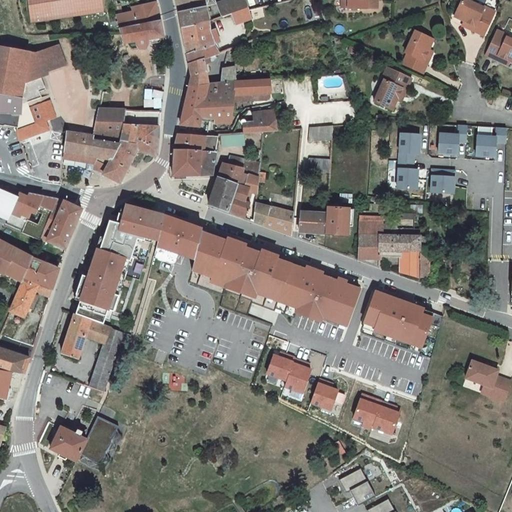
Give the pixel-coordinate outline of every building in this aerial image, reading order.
[(100,0),(27,0),(30,19),(102,8),(100,0)] [(202,0),(176,0),(181,28),(182,29),(207,22),(207,20),(206,17),(207,7),(205,7),(202,0)] [(245,7),(247,7),(244,0),(224,0),(216,3),(221,17),(230,13),(245,7)] [(340,0),(341,10),(370,10),(370,0),(373,0),(340,0)] [(483,37),(494,14),(484,9),(483,10),(462,0),(461,0),(453,18),(463,23),(474,29),(473,32),(483,37)] [(160,21),(156,1),(141,5),(141,10),(116,15),(120,29),(160,21)] [(245,7),(230,13),(234,24),(249,20),(245,7)] [(160,21),(120,29),(120,31),(124,44),(127,44),(136,43),(138,50),(146,48),(148,45),(147,40),(163,36),(160,21)] [(187,54),(213,44),(210,37),(209,31),(208,29),(207,23),(207,22),(182,29),(183,35),(186,48),(187,54)] [(461,27),(473,32),(474,29),(463,23),(461,27)] [(214,29),(209,31),(210,37),(213,44),(219,42),(214,29)] [(440,41),(421,32),(411,52),(408,51),(403,62),(427,72),(432,63),(429,61),(440,41)] [(511,64),(511,41),(508,40),(509,37),(498,33),(487,57),(498,62),(500,59),(511,64)] [(147,40),(148,45),(159,44),(163,36),(147,40)] [(218,54),(213,44),(187,54),(189,64),(210,57),(218,54)] [(0,46),(0,108),(2,109),(7,105),(9,105),(9,108),(15,109),(20,107),(21,104),(41,98),(39,91),(45,89),(40,74),(66,64),(59,45),(34,54),(0,46)] [(211,63),(210,57),(189,64),(192,78),(190,86),(208,84),(205,66),(211,63)] [(223,69),(220,83),(235,82),(235,68),(223,69)] [(405,90),(410,81),(386,69),(381,78),(384,80),(373,100),(391,109),(402,89),(405,90)] [(220,83),(208,84),(190,86),(180,124),(199,127),(200,119),(200,117),(213,118),(213,123),(231,123),(232,107),(233,102),(240,101),(267,100),(271,96),(269,79),(235,82),(220,83)] [(17,123),(16,129),(20,139),(49,129),(48,127),(41,109),(44,109),(41,103),(19,111),(17,123)] [(41,109),(48,127),(60,124),(53,105),(44,109),(41,109)] [(156,127),(157,111),(126,112),(122,140),(121,142),(138,145),(136,149),(153,158),(154,158),(155,157),(156,154),(157,151),(159,127),(156,127)] [(122,112),(99,112),(94,135),(98,136),(109,138),(122,140),(126,112),(122,112)] [(263,133),(276,132),(275,112),(252,113),(252,122),(245,122),(243,121),(242,121),(240,121),(239,123),(240,125),(241,125),(242,126),(242,134),(263,133)] [(458,127),(458,134),(439,134),(438,153),(457,154),(458,142),(466,142),(467,127),(458,127)] [(301,130),(300,142),(332,142),(333,128),(301,130)] [(506,130),(496,129),(495,137),(477,136),(476,155),(495,156),(496,141),(506,142),(506,130)] [(67,132),(64,154),(63,159),(95,162),(97,162),(99,157),(102,158),(108,144),(109,138),(98,136),(96,142),(92,141),(93,137),(79,135),(67,132)] [(219,137),(178,133),(174,148),(173,151),(173,156),(173,176),(191,176),(199,176),(201,152),(216,153),(219,137)] [(400,134),(399,161),(413,162),(414,154),(419,154),(420,135),(400,134)] [(244,135),(224,136),(225,147),(245,146),(244,135)] [(112,159),(103,158),(102,158),(99,157),(97,162),(95,162),(93,166),(104,172),(108,167),(123,176),(129,164),(136,150),(136,149),(138,145),(121,142),(119,146),(112,159)] [(112,159),(119,146),(108,144),(102,158),(103,158),(112,159)] [(212,176),(216,153),(201,152),(199,176),(212,176)] [(249,175),(253,161),(231,156),(230,161),(226,159),(225,160),(224,163),(243,169),(242,172),(249,175)] [(330,163),(306,160),(305,171),(330,175),(330,163)] [(259,177),(261,163),(253,161),(249,175),(259,177)] [(413,170),(413,162),(399,161),(398,189),(417,190),(418,170),(413,170)] [(224,163),(219,175),(213,194),(209,205),(227,212),(238,185),(245,188),(249,175),(242,172),(243,169),(224,163)] [(123,176),(108,167),(104,172),(103,173),(120,183),(123,176)] [(455,169),(451,169),(432,168),(431,192),(453,193),(455,169)] [(249,193),(258,193),(259,177),(249,175),(245,188),(238,185),(227,212),(245,218),(250,203),(246,202),(249,193)] [(49,218),(58,199),(12,191),(5,189),(0,187),(0,215),(8,219),(7,223),(22,230),(22,231),(40,240),(49,218)] [(60,199),(58,199),(49,218),(75,226),(82,210),(72,205),(64,201),(60,199)] [(294,213),(257,203),(255,203),(254,221),(273,228),(292,235),(294,213)] [(83,295),(76,314),(91,319),(104,324),(108,310),(113,312),(118,297),(112,295),(115,288),(115,287),(123,260),(129,262),(131,257),(131,255),(136,241),(140,243),(142,236),(157,241),(163,216),(162,216),(161,218),(150,214),(150,212),(137,208),(126,205),(124,215),(119,213),(116,222),(109,220),(100,249),(97,249),(88,276),(83,275),(77,294),(83,295)] [(327,208),(326,216),(325,235),(348,236),(349,210),(327,208)] [(326,216),(300,213),(298,232),(325,235),(326,216)] [(153,255),(174,262),(177,254),(195,260),(203,230),(180,222),(163,216),(157,241),(153,255)] [(49,218),(40,240),(66,249),(75,226),(49,218)] [(382,223),(359,222),(359,236),(382,236),(382,223)] [(246,246),(237,242),(228,239),(227,242),(206,234),(207,231),(203,230),(195,260),(193,266),(215,273),(213,279),(211,284),(225,289),(227,283),(244,289),(242,295),(255,299),(256,295),(258,289),(300,304),(298,309),(296,314),(321,323),(323,318),(325,313),(349,321),(360,290),(346,285),(347,282),(343,280),(339,279),(338,282),(322,276),(323,273),(314,270),(307,268),(306,270),(277,260),(278,257),(271,254),(262,251),(261,254),(245,248),(246,246)] [(382,236),(359,236),(358,259),(359,260),(380,260),(380,253),(381,253),(381,263),(401,264),(401,273),(419,275),(419,274),(429,274),(430,249),(420,249),(420,238),(402,237),(382,236)] [(0,273),(4,276),(5,274),(12,277),(13,274),(24,279),(32,260),(32,258),(4,245),(3,246),(0,244),(0,273)] [(32,258),(32,260),(42,264),(46,254),(36,250),(32,258)] [(39,285),(52,291),(59,270),(42,264),(32,260),(24,279),(39,285)] [(215,273),(193,266),(191,271),(213,279),(215,273)] [(13,274),(12,277),(22,282),(23,282),(24,279),(13,274)] [(38,287),(23,282),(22,282),(10,312),(25,318),(35,293),(38,287)] [(227,283),(225,289),(242,295),(244,289),(227,283)] [(38,287),(35,293),(50,298),(52,291),(39,285),(38,287)] [(256,295),(298,309),(300,304),(258,289),(256,295)] [(431,325),(433,319),(422,315),(424,310),(412,305),(399,301),(398,303),(391,301),(392,298),(376,293),(365,324),(376,328),(375,332),(387,336),(398,340),(410,345),(422,349),(431,325)] [(435,314),(424,310),(422,315),(433,319),(435,314)] [(347,327),(349,321),(325,313),(323,318),(347,327)] [(86,337),(91,319),(76,314),(73,323),(72,323),(61,354),(78,359),(86,337)] [(446,318),(435,314),(433,319),(431,325),(443,329),(446,318)] [(91,319),(86,337),(104,344),(110,326),(104,324),(91,319)] [(365,324),(363,329),(374,333),(375,332),(376,328),(365,324)] [(110,326),(104,344),(89,387),(104,393),(125,330),(111,326),(110,326)] [(398,340),(387,336),(385,341),(397,345),(398,340)] [(422,349),(410,345),(408,350),(420,354),(422,349)] [(24,374),(29,357),(0,348),(0,370),(11,372),(24,374)] [(267,375),(287,382),(295,360),(295,359),(287,356),(285,360),(279,358),(274,356),(267,375)] [(295,360),(287,382),(285,388),(303,394),(311,371),(308,370),(301,367),(302,362),(295,360)] [(53,364),(47,362),(44,371),(49,373),(50,373),(53,364)] [(473,363),(467,380),(485,387),(484,390),(492,392),(490,398),(505,404),(511,384),(511,383),(497,378),(499,373),(473,363)] [(0,398),(5,399),(11,372),(0,370),(0,398)] [(330,384),(321,380),(314,405),(334,412),(341,392),(334,390),(329,388),(330,384)] [(484,390),(482,395),(490,398),(492,392),(484,390)] [(363,427),(372,430),(373,428),(382,403),(362,396),(354,419),(364,422),(363,427)] [(382,403),(373,428),(392,435),(401,412),(397,410),(390,408),(391,406),(382,403)] [(100,413),(89,436),(82,450),(102,460),(120,423),(100,413)] [(77,431),(63,424),(52,446),(61,450),(69,453),(78,458),(82,450),(89,436),(82,433),(84,429),(79,427),(77,431)] [(339,480),(346,493),(350,491),(358,506),(376,496),(361,468),(339,480)] [(395,511),(388,499),(367,510),(367,511),(395,511)]
